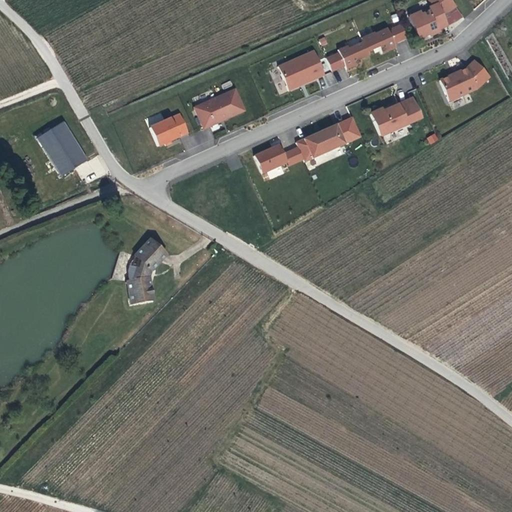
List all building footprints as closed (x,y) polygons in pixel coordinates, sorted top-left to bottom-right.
[(440,16),(453,7),(448,0),(429,0),(432,4),(440,16)] [(445,25),(440,16),(432,4),(428,7),(423,9),(425,12),(418,16),(416,13),(405,19),(416,39),(425,34),(428,33),(428,35),(445,25)] [(399,25),(389,30),(395,43),(405,39),(399,25)] [(358,40),(360,43),(364,54),(376,48),(379,55),(393,49),(391,45),(385,31),(384,29),(372,35),(372,34),(358,40)] [(389,30),(385,31),(391,45),(395,43),(389,30)] [(364,54),(360,43),(346,50),(345,47),(335,51),(336,54),(343,68),(344,71),(357,65),(355,62),(358,61),(366,57),(364,54)] [(276,68),(286,92),(298,87),(297,85),(301,84),(302,85),(322,77),(311,53),(276,68)] [(338,70),(343,68),(336,54),(332,56),(338,70)] [(329,73),(338,70),(332,56),(323,60),(329,73)] [(453,75),(437,83),(446,103),(473,90),(487,78),(472,63),(465,70),(453,75)] [(232,91),(192,109),(202,131),(218,123),(217,122),(222,119),(223,121),(242,112),(232,91)] [(380,110),(368,115),(378,136),(418,118),(409,100),(393,107),(381,112),(380,110)] [(180,114),(151,126),(160,146),(189,134),(180,114)] [(61,123),(35,139),(59,177),(85,161),(61,123)] [(302,164),(342,145),(333,126),(313,136),(294,145),(302,164)] [(432,135),(425,140),(428,145),(436,141),(432,135)] [(280,145),(255,155),(263,173),(287,162),(280,145)] [(150,238),(134,254),(135,256),(150,270),(151,271),(167,254),(150,238)] [(148,276),(150,270),(135,256),(127,266),(126,269),(126,271),(129,280),(148,276)] [(149,276),(148,276),(129,280),(126,280),(130,304),(153,300),(149,276)]
